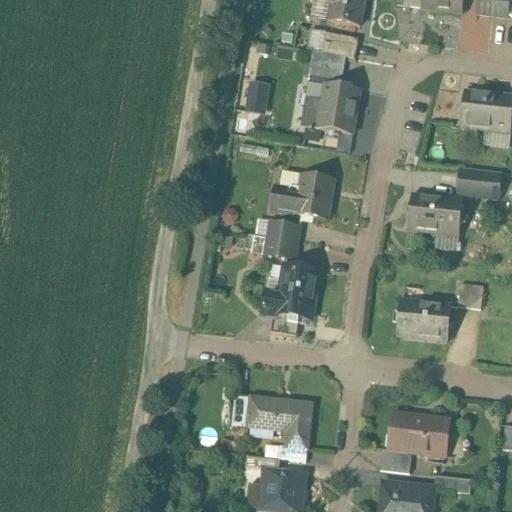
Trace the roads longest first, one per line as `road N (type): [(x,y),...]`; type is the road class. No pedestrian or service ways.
road 1 (residential): [(511,70),(448,64),(416,69),(397,86),(375,172),(349,365)]
road 2 (unclassified): [(212,0),(154,338)]
road 3 (residential): [(154,338),(349,365)]
road 4 (unclassified): [(154,338),(126,511)]
road 5 (residential): [(349,365),(511,386)]
road 6 (residential): [(349,365),(336,511)]
